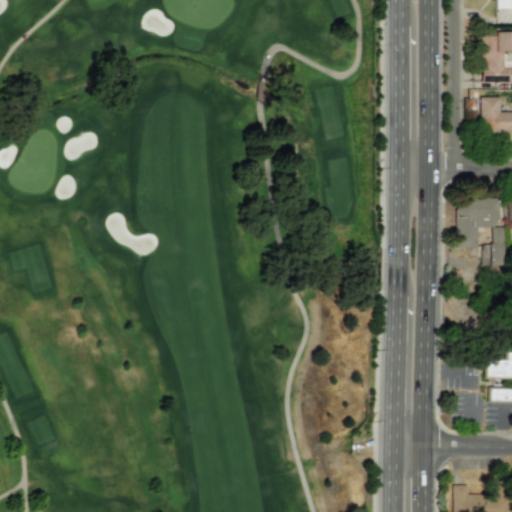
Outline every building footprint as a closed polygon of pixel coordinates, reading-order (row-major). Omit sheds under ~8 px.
[(492,0),(492,8),(509,9),(509,0),(492,0)] [(511,61),(511,32),(479,32),(478,82),(511,83),(511,61)] [(496,97),(478,97),(477,134),(501,134),(500,140),(511,140),(511,112),(496,112),(496,97)] [(493,198),(452,198),(453,241),(474,241),(474,228),(487,227),(487,262),(500,262),(499,227),(494,227),(493,198)] [(511,198),(502,199),(503,221),(511,220),(511,198)] [(485,387),(485,400),(511,399),(511,352),(500,352),(500,361),(481,360),(481,378),(511,378),(511,387),(485,387)] [(450,511),(500,511),(502,486),(487,485),(486,495),(464,494),(464,486),(451,485),(450,511)]
